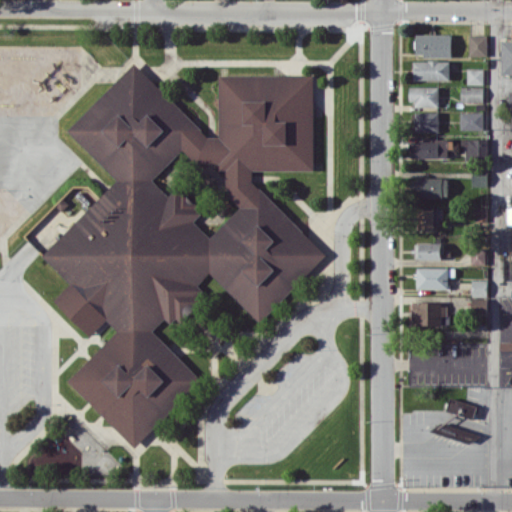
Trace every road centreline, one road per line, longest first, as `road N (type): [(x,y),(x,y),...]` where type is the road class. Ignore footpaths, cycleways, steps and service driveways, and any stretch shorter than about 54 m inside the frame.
road 1 (residential): [(0,496),(511,499)]
road 2 (residential): [(380,0),(382,499)]
road 3 (residential): [(0,6),(380,8)]
road 4 (residential): [(380,8),(511,10)]
